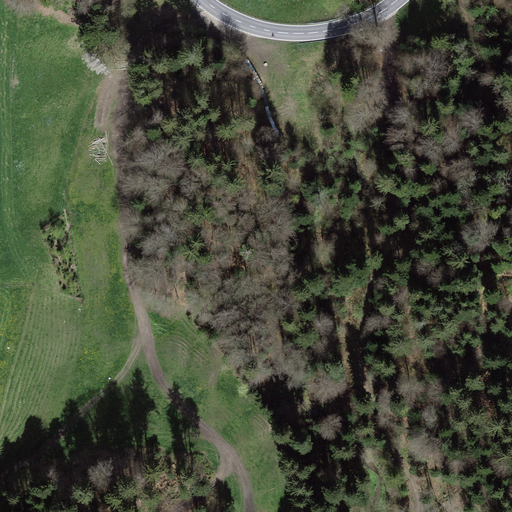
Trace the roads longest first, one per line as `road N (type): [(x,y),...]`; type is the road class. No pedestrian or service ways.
road 1 (track): [(381,11),(398,57),(395,135),(414,214),(387,274),(383,317),(393,343),(437,391),(496,511)]
road 2 (track): [(420,511),(421,497),(373,406),(357,354),(373,273),(450,159),(448,101),(432,72),(412,69),(398,78)]
road 3 (track): [(206,2),(168,17),(140,52),(132,82),(132,279)]
road 4 (secondary): [(397,0),(344,26),(297,33),(253,26),(204,0)]
